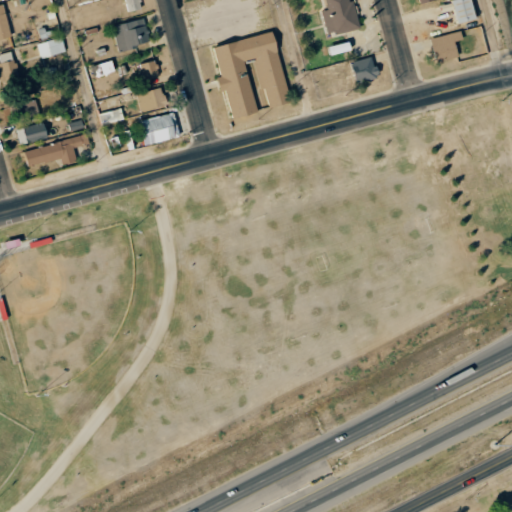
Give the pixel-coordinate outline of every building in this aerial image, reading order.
[(124,0),(127,12),(141,9),(138,0),(124,0)] [(358,28),(350,0),(324,0),(327,10),(321,11),(327,35),(358,28)] [(0,38),(9,38),(5,5),(0,5),(0,38)] [(111,26),(118,51),(149,43),(143,18),(111,26)] [(436,62),(458,56),(454,41),(462,39),(460,30),(430,39),(436,62)] [(213,46),(220,77),(217,78),(220,91),(225,90),(231,119),(256,113),(244,60),(252,58),(259,90),(264,89),(268,108),(289,103),(273,32),(213,46)] [(37,42),(40,57),(65,53),(62,38),(37,42)] [(377,79),(372,57),(350,61),(355,83),(377,79)] [(0,81),(1,84),(19,79),(14,60),(0,63),(0,81)] [(158,76),(154,60),(139,64),(143,80),(158,76)] [(140,112),(166,105),(161,87),(135,93),(140,112)] [(39,116),(36,100),(16,103),(19,119),(39,116)] [(122,119),(120,108),(98,114),(101,125),(122,119)] [(179,137),(174,113),(139,120),(144,144),(179,137)] [(20,145),(47,137),(43,122),(16,130),(20,145)] [(76,161),(72,147),(88,143),(86,135),(21,151),(25,167),(59,159),(61,165),(76,161)]
